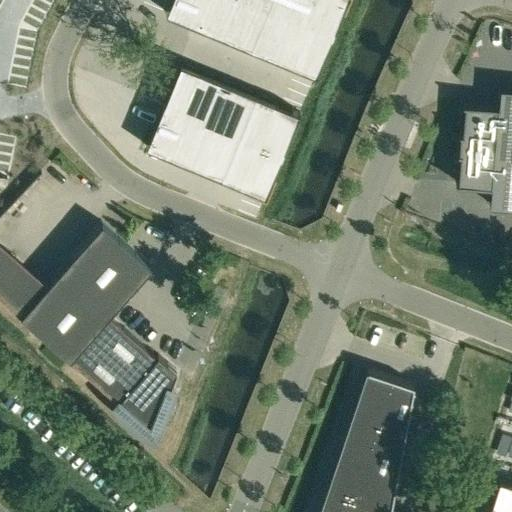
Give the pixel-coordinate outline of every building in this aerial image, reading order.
[(169,0),(165,11),(172,14),(172,13),(282,58),(281,59),(316,73),(346,0),(169,0)] [(180,61),(146,144),(238,182),(238,183),(265,194),(300,110),(180,61)] [(498,103),(462,100),(462,102),(465,102),(463,130),(450,129),(450,131),(453,131),(452,149),(449,148),(448,150),(461,151),(459,179),(455,179),(455,180),(491,184),(489,203),(494,203),(494,204),(511,205),(511,85),(505,84),(505,85),(500,84),(498,103)] [(45,285),(20,313),(69,356),(115,397),(117,399),(116,400),(151,432),(159,412),(164,414),(167,405),(162,403),(171,382),(176,369),(158,353),(156,355),(109,313),(152,264),(102,220),(47,282),(45,285)] [(0,296),(20,313),(45,285),(0,246),(0,296)] [(368,367),(367,368),(372,370),(353,425),(402,442),(413,383),(414,382),(368,367)] [(402,442),(353,425),(335,480),(392,499),(402,442)] [(389,511),(392,499),(335,480),(324,511),(389,511)] [(511,511),(511,506),(490,500),(485,511),(511,511)]
